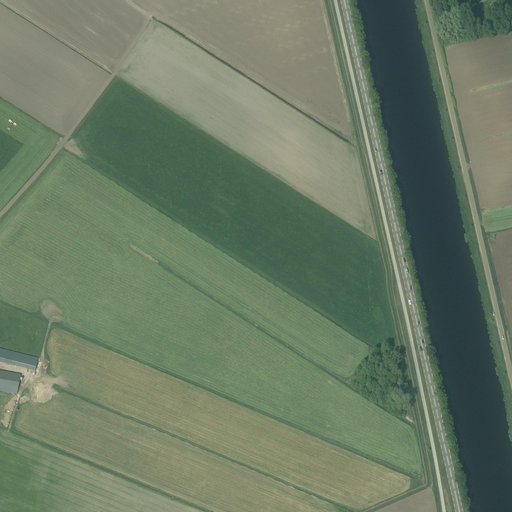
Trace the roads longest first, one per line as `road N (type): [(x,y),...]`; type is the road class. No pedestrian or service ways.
road 1 (secondary): [(458,511),(343,0)]
road 2 (unclassified): [(511,381),(427,0)]
road 3 (track): [(0,215),(62,146),(146,27)]
